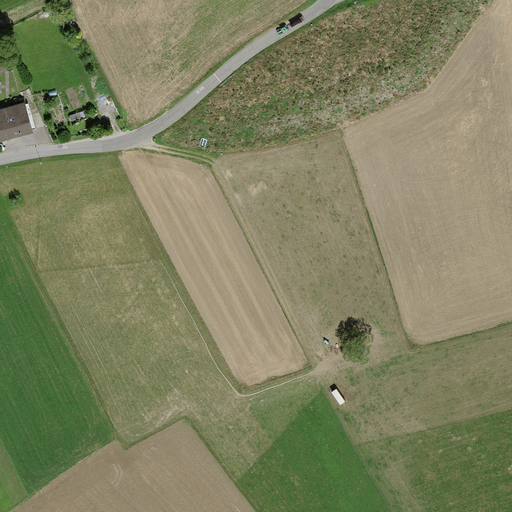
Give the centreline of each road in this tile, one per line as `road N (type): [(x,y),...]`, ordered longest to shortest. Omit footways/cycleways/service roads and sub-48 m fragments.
road 1 (track): [(368,459),(222,169),(140,136)]
road 2 (residential): [(0,158),(140,136),(258,44)]
